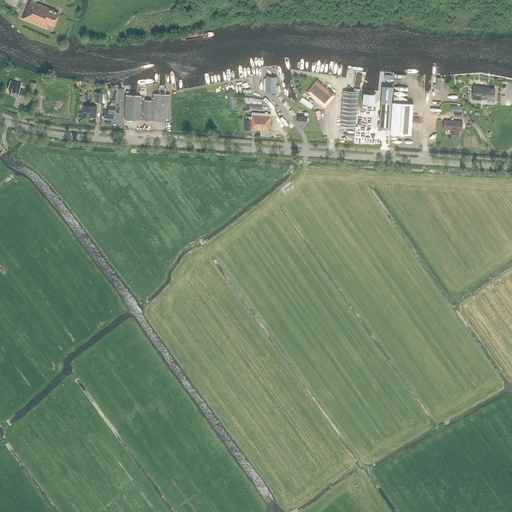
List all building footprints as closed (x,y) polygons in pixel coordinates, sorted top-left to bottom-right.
[(54,12),(55,11),(36,3),(36,1),(35,0),(32,0),(32,1),(30,1),(29,5),(28,5),(22,19),(46,28),(48,24),(54,26),(59,14),(54,12)] [(177,70),(168,72),(172,92),(180,90),(177,70)] [(364,74),(357,72),(354,87),(362,89),(364,74)] [(276,93),(277,78),(267,77),(267,79),(264,79),(263,90),(266,90),(266,92),(276,93)] [(335,97),(336,96),(321,83),(317,80),(307,93),(310,96),(324,108),(334,97),(335,97)] [(21,98),(23,91),(19,90),(21,84),(10,81),(8,90),(11,91),(10,95),(21,98)] [(34,93),(36,83),(30,82),(28,92),(34,93)] [(378,122),(377,129),(390,130),(393,87),(382,86),(380,122),(378,122)] [(492,101),(494,88),(473,86),(472,100),(480,101),(481,99),(492,101)] [(355,127),(358,92),(343,91),(341,126),(355,127)] [(367,93),(364,96),(363,100),(366,104),(371,104),(375,101),(375,96),(372,93),(367,93)] [(142,97),(141,120),(143,120),(169,121),(170,95),(153,94),(153,101),(144,100),(144,97),(142,97)] [(141,120),(142,97),(140,97),(140,96),(125,95),(124,119),(141,120)] [(263,105),(262,105),(262,100),(253,99),(253,98),(244,97),(244,104),(250,104),(249,109),(262,110),(263,105)] [(308,102),(302,97),(299,102),(311,109),(314,105),(310,103),(312,101),(310,100),(308,102)] [(115,103),(115,100),(111,100),(111,103),(110,104),(110,105),(109,105),(108,111),(104,111),(104,118),(113,119),(113,114),(115,114),(115,103)] [(411,135),(414,104),(393,102),(391,133),(411,135)] [(92,117),(95,117),(96,107),(91,107),(86,106),(86,111),(83,111),(83,116),(90,117),(90,116),(92,116),(92,117)] [(245,120),(244,130),(261,131),(268,131),(269,131),(269,127),(270,127),(271,114),(252,113),(251,117),(246,116),(246,117),(246,120),(245,120)] [(307,124),(308,113),(305,113),(305,117),(298,116),(298,123),(307,124)] [(461,130),(462,122),(444,121),(444,129),(451,130),(451,134),(459,135),(459,130),(461,130)]
